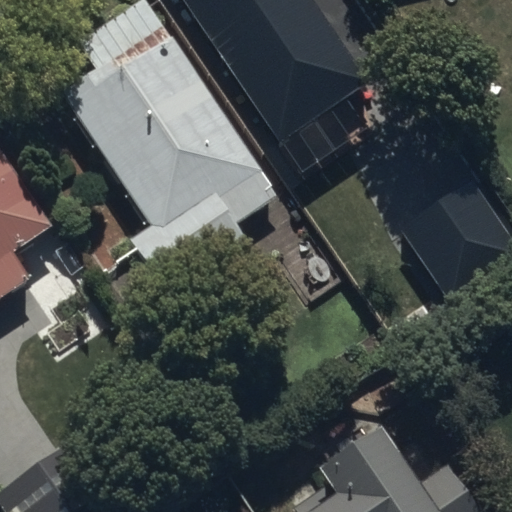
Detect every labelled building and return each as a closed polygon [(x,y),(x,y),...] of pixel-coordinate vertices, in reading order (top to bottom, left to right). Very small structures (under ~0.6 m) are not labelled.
[(335,36),(309,0),(167,0),(258,133),(317,92),(297,62),(335,36)] [(146,13),(82,56),(101,85),(65,108),(155,242),(132,257),(167,308),(249,253),(239,240),(280,213),(146,13)] [(511,231),(411,84),(340,133),(451,296),(511,255),(511,231)] [(50,240),(0,165),(0,308),(36,285),(20,260),(50,240)] [(456,362),(482,403),(511,383),(511,343),(504,331),(456,362)] [(108,511),(68,454),(0,501),(0,511),(108,511)] [(415,499),(386,458),(303,511),(472,511),(448,476),(415,499)]
